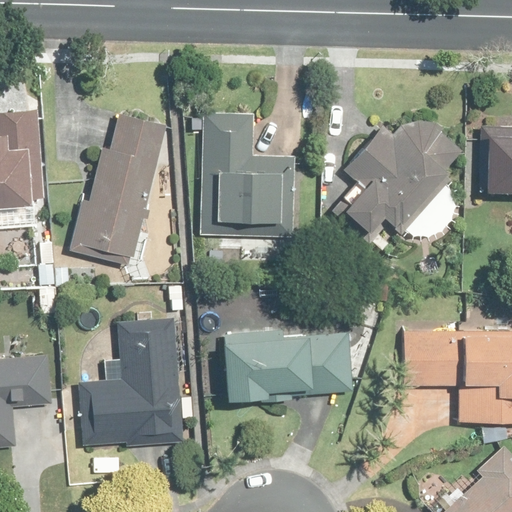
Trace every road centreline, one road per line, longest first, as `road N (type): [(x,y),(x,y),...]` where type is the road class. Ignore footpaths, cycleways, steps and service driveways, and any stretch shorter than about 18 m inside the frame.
road 1 (tertiary): [(511,14),(155,1)]
road 2 (tertiary): [(155,1),(34,0)]
